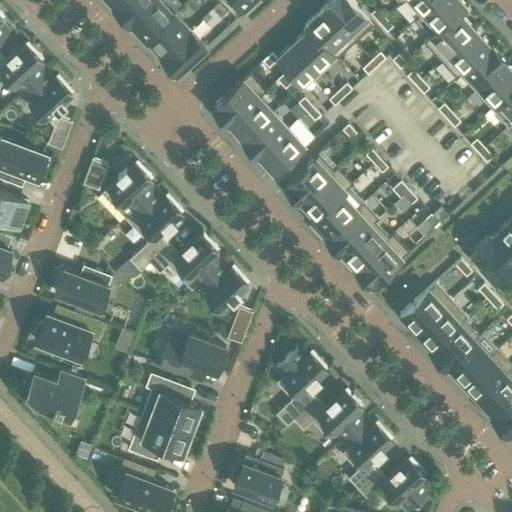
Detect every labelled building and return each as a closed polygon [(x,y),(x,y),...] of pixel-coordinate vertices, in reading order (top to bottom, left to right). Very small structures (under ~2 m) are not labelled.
[(113,4),(112,5),(129,23),(130,22),(129,21),(152,0),(118,0),(114,4),(113,4)] [(130,22),(146,39),(147,37),(146,37),(173,12),(173,11),(162,0),(152,0),(129,21),(130,22)] [(328,0),(323,6),(354,40),(371,24),(372,23),(366,16),(351,0),(328,0)] [(405,0),(418,14),(419,15),(435,0),(405,0)] [(418,14),(415,17),(430,34),(431,35),(458,10),(459,11),(466,4),(465,4),(461,0),(435,0),(419,15),(418,14)] [(218,2),(212,7),(217,11),(221,15),(226,11),(218,2)] [(323,6),(304,23),(308,26),(333,52),(332,53),(336,57),(337,56),(354,40),(323,6)] [(376,6),(370,12),(379,21),(385,15),(376,6)] [(161,53),(162,53),(190,27),(174,10),(173,11),(173,12),(146,37),(147,37),(161,53)] [(427,37),(423,41),(440,59),(474,28),(459,11),(458,10),(431,35),(430,34),(427,37)] [(385,15),(379,21),(387,29),(393,24),(385,15)] [(308,26),(292,40),(317,67),(332,53),(333,52),(308,26)] [(161,53),(160,54),(177,72),(206,45),(190,27),(162,53),(161,53)] [(474,28),(440,59),(456,76),(460,73),(459,72),(490,44),(474,28)] [(317,67),(292,40),(276,55),(276,56),(277,57),(301,83),(317,67)] [(0,81),(8,75),(22,90),(46,68),(39,60),(41,58),(43,56),(34,47),(32,49),(25,41),(17,48),(15,47),(8,54),(9,56),(5,59),(0,53),(0,81)] [(490,44),(459,72),(460,73),(475,89),(505,61),(490,44)] [(272,50),(262,59),(268,65),(277,57),(276,56),(276,55),(272,50)] [(380,50),(371,58),(376,64),(385,56),(380,50)] [(398,52),(392,57),(400,66),(406,61),(398,52)] [(371,58),(362,66),(367,72),(376,64),(371,58)] [(475,89),(491,107),(511,87),(511,68),(505,61),(475,89)] [(46,68),(22,90),(45,115),(46,115),(53,124),(48,140),(47,139),(46,141),(61,146),(72,118),(71,118),(70,119),(57,114),(52,109),(56,106),(57,108),(65,100),(63,99),(71,91),(64,83),(66,81),(60,75),(58,72),(56,74),(55,74),(53,76),(46,68)] [(407,73),(415,82),(421,77),(413,68),(407,73)] [(236,83),(212,105),(228,122),(259,94),(260,95),(267,88),(250,70),(248,71),(236,83)] [(283,72),(277,77),(285,86),(288,83),(291,81),(283,72)] [(421,77),(415,82),(423,91),(429,86),(421,77)] [(346,81),(337,89),(343,95),(352,87),(346,81)] [(511,87),(491,107),(507,124),(511,119),(511,87)] [(337,89),(328,97),(334,103),(343,95),(337,89)] [(259,94),(228,122),(243,138),(274,110),(260,95),(259,94)] [(304,95),(298,100),(306,109),(312,103),(304,95)] [(438,107),(446,116),(452,110),(444,102),(438,107)] [(312,103),(306,109),(314,118),(320,112),(312,103)] [(274,110),(243,138),(258,154),(288,126),(274,110)] [(452,110),(446,116),(454,125),(460,119),(452,110)] [(348,122),(342,127),(350,136),(356,131),(348,122)] [(288,126),(258,154),(273,171),(297,149),(303,142),(288,126)] [(47,151),(2,135),(0,139),(0,176),(6,179),(11,167),(37,177),(39,171),(43,173),(49,158),(45,157),(47,151)] [(470,142),(478,151),(484,146),(476,137),(470,142)] [(484,146),(478,151),(486,160),(492,155),(484,146)] [(371,147),(365,153),(373,161),(379,156),(371,147)] [(315,155),(285,183),(296,195),(300,200),(334,168),(333,167),(319,153),(319,152),(315,155)] [(83,181),(98,187),(99,186),(99,185),(108,162),(93,157),(94,155),(93,155),(83,181)] [(379,156),(373,161),(382,170),(388,165),(379,156)] [(101,190),(125,216),(156,187),(149,179),(151,177),(153,175),(147,169),(145,171),(135,160),(127,167),(125,166),(117,173),(119,174),(101,190)] [(334,168),(300,200),(305,206),(314,215),(315,216),(342,191),(353,182),(337,165),(337,164),(333,167),(334,168)] [(400,179),(391,187),(400,196),(403,193),(409,188),(400,179)] [(129,257),(140,268),(168,242),(158,231),(165,225),(167,226),(175,219),(173,218),(181,210),(174,202),(176,200),(167,191),(165,193),(163,195),(156,187),(125,216),(147,240),(129,257)] [(0,188),(0,216),(19,224),(28,200),(0,188)] [(409,188),(403,193),(411,202),(417,196),(409,188)] [(310,218),(326,235),(356,207),(355,206),(342,191),(315,216),(314,215),(310,218)] [(356,207),(326,235),(340,251),(374,219),(375,220),(379,217),(363,200),(363,199),(355,206),(356,207)] [(431,212),(439,221),(448,213),(440,205),(440,204),(431,212)] [(430,211),(424,217),(433,227),(439,221),(430,211)] [(497,228),(491,233),(490,234),(511,258),(511,222),(508,218),(497,228)] [(374,219),(340,251),(355,266),(389,235),(388,234),(375,220),(374,219)] [(168,262),(190,287),(221,258),(214,251),(217,248),(216,248),(218,246),(210,237),(208,239),(200,231),(192,238),(191,237),(183,244),(185,246),(178,252),(168,242),(140,268),(149,260),(159,271),(168,262)] [(389,235),(355,266),(371,284),(380,276),(402,256),(409,249),(392,231),(388,234),(389,235)] [(511,258),(490,234),(491,233),(489,232),(471,249),(470,249),(475,255),(480,260),(479,260),(480,261),(494,276),(494,275),(499,281),(511,269),(511,258)] [(0,272),(1,273),(2,269),(6,270),(13,252),(9,251),(11,247),(0,242),(0,272)] [(460,256),(454,262),(455,262),(466,274),(472,269),(461,257),(460,256)] [(221,258),(190,287),(191,288),(198,281),(221,306),(231,296),(233,298),(240,290),(239,289),(247,281),(240,273),(241,272),(233,262),(231,264),(229,266),(221,258)] [(55,287),(54,290),(71,297),(99,307),(108,283),(108,282),(111,273),(91,266),(87,275),(79,272),(63,266),(60,275),(55,287)] [(406,307),(399,312),(416,330),(451,297),(435,279),(428,286),(406,307)] [(478,288),(486,296),(492,291),(484,283),(478,288)] [(492,291),(486,296),(497,308),(503,302),(492,291)] [(416,330),(430,346),(431,347),(463,317),(464,318),(467,314),(451,297),(416,330)] [(226,335),(241,340),(252,309),(251,308),(251,309),(238,304),(227,334),(226,335)] [(64,318),(52,313),(46,311),(43,321),(38,321),(36,328),(34,333),(37,336),(36,339),(56,347),(80,356),(87,335),(99,339),(106,320),(83,312),(68,306),(64,318)] [(446,365),(447,364),(446,363),(475,337),(476,338),(479,334),(464,318),(463,317),(431,347),(430,346),(429,347),(437,356),(446,365)] [(216,370),(226,346),(189,332),(185,343),(168,337),(158,363),(200,379),(205,366),(216,370)] [(447,364),(462,380),(490,354),(490,353),(476,338),(475,337),(446,363),(447,364)] [(276,411),(286,422),(315,395),(306,385),(310,381),(311,383),(319,376),(318,374),(326,367),(318,359),(320,357),(312,348),(310,350),(309,349),(307,351),(300,343),(276,365),(283,374),(276,380),(292,397),(276,411)] [(462,380),(477,397),(509,367),(510,368),(511,366),(511,362),(506,356),(497,347),(490,353),(490,354),(462,380)] [(477,397),(492,413),(493,414),(511,395),(511,370),(510,368),(509,367),(477,397)] [(33,370),(24,393),(36,397),(34,403),(52,409),(51,412),(58,414),(59,412),(69,416),(84,377),(60,368),(56,379),(33,370)] [(143,406),(142,409),(191,427),(193,421),(197,422),(202,409),(198,408),(199,404),(185,398),(190,385),(150,370),(145,385),(150,387),(143,406)] [(334,429),(341,436),(365,414),(358,407),(360,405),(360,404),(362,402),(354,393),(352,395),(344,387),(336,395),(335,393),(327,400),(328,402),(324,406),(315,395),(286,422),(287,423),(293,417),(303,427),(312,419),(327,435),(334,429)] [(511,395),(493,414),(492,413),(491,414),(507,432),(511,428),(511,395)] [(191,427),(142,409),(134,431),(128,447),(151,456),(156,442),(181,452),(182,449),(186,450),(191,437),(187,436),(188,433),(191,427)] [(365,414),(341,436),(349,444),(342,451),(357,467),(348,476),(356,485),(379,464),(371,456),(375,452),(377,454),(384,446),(383,445),(391,437),(383,429),(385,428),(377,419),(375,420),(372,422),(365,414)] [(257,456),(245,452),(233,484),(271,499),(283,466),(257,456)] [(124,456),(111,492),(138,502),(141,503),(137,511),(159,511),(160,510),(163,511),(172,487),(150,479),(154,468),(124,456)] [(379,464),(356,485),(366,496),(375,488),(391,504),(398,497),(404,504),(405,506),(406,506),(429,484),(422,475),(424,473),(426,471),(418,463),(416,465),(408,456),(400,463),(398,462),(391,469),(392,471),(388,474),(379,464)] [(225,507),(222,511),(277,511),(241,498),(236,511),(225,507)]
